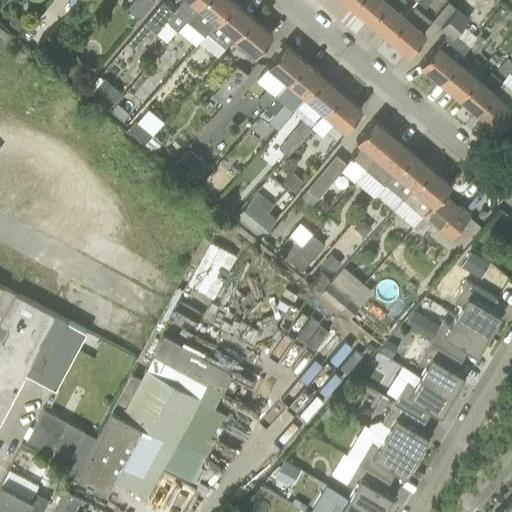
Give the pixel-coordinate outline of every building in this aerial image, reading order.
[(140,18),(154,0),(132,0),(127,8),(140,18)] [(183,0),(174,10),(162,0),(144,21),(156,32),(166,21),(177,31),(188,18),(203,0),(183,0)] [(206,34),(209,31),(235,0),(234,0),(203,0),(188,18),(206,34)] [(236,36),(253,16),(235,0),(209,31),(227,46),(236,36)] [(370,20),(386,0),(355,0),(352,4),(370,20)] [(404,0),(386,0),(370,20),(388,36),(406,15),(398,8),(404,0)] [(416,5),(411,12),(427,24),(432,17),(416,5)] [(457,8),(441,26),(440,27),(448,33),(439,44),(437,42),(420,62),(440,80),(457,59),(469,45),(455,33),(468,17),(457,8)] [(17,33),(27,21),(18,13),(7,25),(17,33)] [(406,15),(388,36),(408,52),(425,32),(406,15)] [(253,16),(236,36),(256,53),(273,33),(253,16)] [(479,51),(488,40),(479,32),(470,44),(479,51)] [(287,80),(304,59),(285,43),(267,63),(287,80)] [(506,75),(511,67),(511,60),(508,57),(498,69),(506,75)] [(287,80),(277,92),(295,108),(306,95),(323,75),(304,59),(287,80)] [(457,59),(440,80),(458,95),(475,75),(457,59)] [(224,103),(249,74),(237,64),(213,94),(224,103)] [(324,111),(341,90),(323,75),(306,95),(324,111)] [(475,75),(458,95),(476,111),(493,90),(475,75)] [(110,109),(123,92),(104,77),(91,93),(110,109)] [(493,90),(476,111),(497,128),(511,110),(511,91),(501,81),(493,90)] [(362,108),(341,90),(324,111),(335,120),(327,131),(336,138),(362,108)] [(124,120),(130,112),(117,102),(111,110),(124,120)] [(286,102),(272,120),(281,126),(295,108),(286,102)] [(272,114),(266,108),(261,113),(268,119),(272,114)] [(351,155),(365,168),(393,134),(374,118),(357,139),(362,143),(351,155)] [(288,155),(312,126),(303,119),(279,147),(288,155)] [(128,131),(144,144),(153,134),(137,120),(128,131)] [(153,134),(144,144),(153,152),(162,141),(153,134)] [(393,134),(365,168),(383,183),(412,150),(393,134)] [(196,186),(211,166),(189,148),(173,167),(196,186)] [(393,209),(403,197),(430,166),(412,150),(383,183),(375,193),(393,209)] [(311,206),(347,162),(336,154),(300,197),(311,206)] [(220,189),(232,175),(219,164),(202,184),(214,195),(220,188),(220,189)] [(430,166),(403,197),(423,214),(422,214),(451,238),(470,216),(442,192),(451,183),(430,166)] [(296,191),(304,181),(292,171),(284,181),(296,191)] [(260,237),(277,217),(268,210),(274,204),(257,190),(235,216),(260,237)] [(302,270),(325,243),(312,232),(289,260),(302,270)] [(288,259),(301,244),(289,234),(277,249),(288,259)] [(191,283),(218,295),(238,251),(212,239),(191,283)] [(483,276),(492,259),(472,249),(463,265),(483,276)] [(334,271),(342,262),(331,253),(323,262),(334,271)] [(311,284),(320,292),(330,280),(321,272),(311,284)] [(456,314),(488,333),(497,318),(500,320),(501,319),(493,315),(496,311),(491,308),(498,298),(466,279),(454,300),(462,305),(456,314)] [(330,280),(320,292),(321,292),(319,294),(348,319),(350,318),(355,312),(361,305),(330,280)] [(0,283),(0,312),(1,313),(13,290),(0,283)] [(40,367),(66,318),(15,291),(0,319),(0,339),(2,340),(0,344),(0,421),(32,362),(40,367)] [(356,322),(360,317),(355,312),(350,318),(356,322)] [(417,329),(424,319),(413,312),(407,322),(417,329)] [(430,340),(462,359),(468,348),(472,351),(474,347),(482,351),(483,350),(480,348),(488,333),(456,314),(450,324),(443,319),(430,340)] [(310,317),(301,337),(321,346),(330,326),(310,317)] [(391,357),(398,345),(388,339),(381,351),(391,357)] [(420,375),(453,394),(461,379),(465,381),(465,380),(457,375),(460,371),(456,369),(462,359),(430,340),(418,361),(426,365),(420,375)] [(110,412),(77,475),(106,490),(114,475),(147,493),(200,395),(147,367),(120,418),(110,412)] [(395,400),(426,419),(432,409),(436,411),(438,407),(446,412),(447,411),(444,409),(453,394),(420,375),(415,384),(407,380),(395,400)] [(346,384),(338,396),(347,402),(355,389),(346,384)] [(385,435),(417,455),(426,440),(429,442),(429,440),(422,436),(424,432),(420,429),(426,419),(395,400),(382,421),(390,426),(385,435)] [(335,420),(342,410),(330,403),(324,413),(335,420)] [(77,471),(96,435),(43,407),(24,443),(77,471)] [(359,461),(390,480),(396,469),(400,472),(403,468),(411,473),(411,471),(408,469),(417,455),(385,435),(379,445),(371,440),(359,461)] [(292,484),(301,470),(285,460),(277,475),(292,484)] [(349,496),(375,511),(382,511),(390,500),(393,502),(394,501),(386,496),(388,492),(384,490),(390,480),(359,461),(347,482),(354,486),(349,496)] [(3,481),(0,486),(0,511),(41,511),(49,499),(34,491),(31,496),(3,481)] [(71,511),(80,498),(66,491),(54,511),(71,511)] [(328,511),(375,511),(349,496),(343,505),(335,501),(328,511)] [(305,510),(307,505),(294,497),(291,502),(305,510)]
